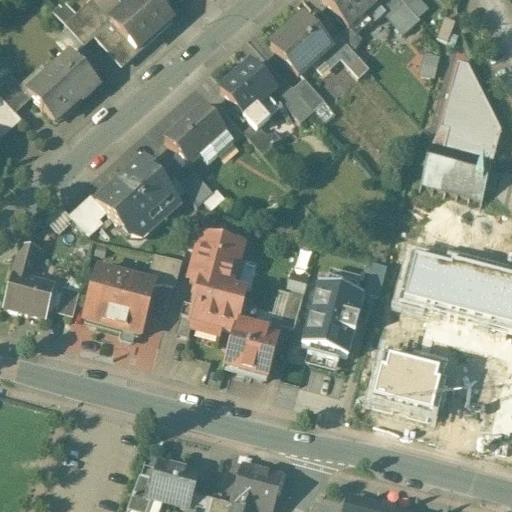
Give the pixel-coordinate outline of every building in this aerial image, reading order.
[(150,0),(137,0),(124,12),(112,0),(95,0),(74,19),(92,39),(119,69),(171,23),(150,0)] [(327,0),(321,5),(355,40),(367,28),(369,27),(362,20),(374,8),(380,3),(377,0),(327,0)] [(404,8),(396,0),(377,0),(380,3),(374,8),(383,18),(384,19),(389,14),(406,33),(417,23),(404,8)] [(412,0),(396,0),(404,8),(413,0),(412,0)] [(374,8),(362,20),(369,27),(367,28),(370,31),(383,18),(374,8)] [(92,39),(74,19),(63,29),(81,48),(92,39)] [(302,22),(271,49),(299,81),(311,70),(307,66),(316,59),(330,74),(340,65),(330,54),(331,53),(329,50),(302,22)] [(454,26),(442,22),(436,40),(449,44),(454,26)] [(357,62),(338,42),(329,50),(331,53),(330,54),(340,65),(346,72),(357,62)] [(99,69),(83,51),(72,60),(88,78),(99,69)] [(61,69),(59,67),(26,96),(41,114),(42,113),(54,126),(79,103),(80,104),(97,89),(88,78),(72,60),(71,60),(61,69)] [(467,70),(456,66),(434,141),(494,158),(501,136),(467,70)] [(251,68),(218,97),(242,124),(275,95),(251,68)] [(23,104),(2,81),(0,82),(0,102),(12,115),(23,104)] [(324,106),(303,84),(293,93),(313,116),(324,106)] [(0,102),(0,136),(17,121),(12,115),(0,102)] [(202,113),(163,147),(187,174),(224,142),(226,140),(210,122),(202,113)] [(241,137),(219,114),(210,122),(226,140),(224,142),(229,147),(241,137)] [(436,144),(432,143),(418,192),(422,194),(424,189),(430,191),(429,196),(434,197),(435,192),(442,194),(441,199),(445,200),(447,195),(454,198),(452,202),(457,203),(459,198),(465,201),(464,205),(469,207),(470,202),(477,204),(475,208),(480,210),(486,190),(490,192),(495,177),(489,176),(494,160),(489,159),(488,163),(481,161),(482,157),(478,155),(477,160),(470,158),(471,153),(467,152),(465,157),(458,155),(459,150),(455,149),(454,154),(447,152),(448,147),(443,145),(442,150),(435,148),(436,144)] [(143,163),(117,186),(116,185),(115,186),(115,187),(109,192),(107,193),(108,193),(94,205),(109,222),(119,233),(123,229),(133,240),(141,232),(146,238),(163,223),(158,217),(173,205),(152,181),(156,178),(143,163)] [(211,200),(191,179),(179,189),(195,213),(211,200)] [(90,200),(68,219),(87,241),(109,222),(94,205),(90,200)] [(290,226),(278,222),(275,232),(286,236),(290,226)] [(191,227),(184,253),(196,256),(200,242),(209,244),(212,232),(191,227)] [(241,248),(219,242),(218,246),(209,244),(200,242),(196,256),(188,286),(199,289),(196,299),(193,298),(189,310),(189,312),(194,313),(190,325),(191,325),(190,331),(209,336),(211,330),(233,336),(234,334),(235,329),(236,328),(240,310),(242,303),(243,298),(239,296),(229,293),(232,283),(236,284),(241,267),(237,266),(241,248)] [(39,255),(21,250),(13,279),(32,284),(39,255)] [(181,265),(152,259),(145,286),(153,289),(162,288),(174,291),(181,265)] [(511,286),(409,260),(396,311),(429,320),(424,342),(506,364),(486,440),(511,446),(511,286)] [(77,270),(61,266),(57,278),(73,283),(77,270)] [(373,266),(365,295),(379,299),(387,269),(373,266)] [(32,284),(13,279),(4,314),(46,325),(55,290),(32,284)] [(116,292),(93,286),(83,325),(121,336),(120,341),(121,345),(129,347),(131,344),(133,339),(139,340),(148,307),(129,302),(133,283),(121,280),(118,291),(117,291),(116,292)] [(317,290),(301,355),(346,366),(353,340),(363,302),(317,290)] [(63,291),(57,314),(73,318),(79,295),(63,291)] [(301,302),(287,298),(279,328),(293,332),(301,302)] [(189,310),(182,309),(174,339),(187,343),(190,331),(191,325),(190,325),(194,313),(189,312),(189,310)] [(240,310),(236,328),(253,332),(257,315),(240,310)] [(267,336),(253,332),(251,339),(234,334),(233,336),(223,373),(265,384),(276,346),(265,343),(267,336)] [(189,476),(158,467),(153,484),(148,502),(152,504),(178,511),(190,511),(199,486),(187,482),(189,476)] [(272,511),(281,483),(244,472),(234,509),(233,510),(239,511),(272,511)] [(153,484),(138,483),(127,511),(148,511),(152,504),(148,502),(153,484)] [(387,511),(348,501),(345,511),(387,511)]
